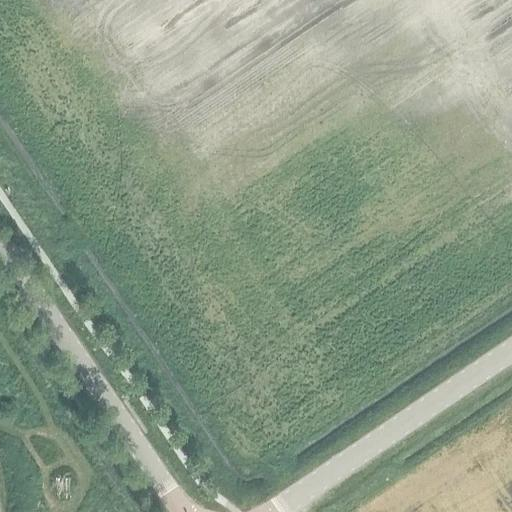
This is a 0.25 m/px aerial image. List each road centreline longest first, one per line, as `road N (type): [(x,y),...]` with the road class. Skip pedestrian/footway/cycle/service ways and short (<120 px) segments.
road 1 (tertiary): [(180,511),(0,246)]
road 2 (tertiary): [(280,511),(511,349)]
